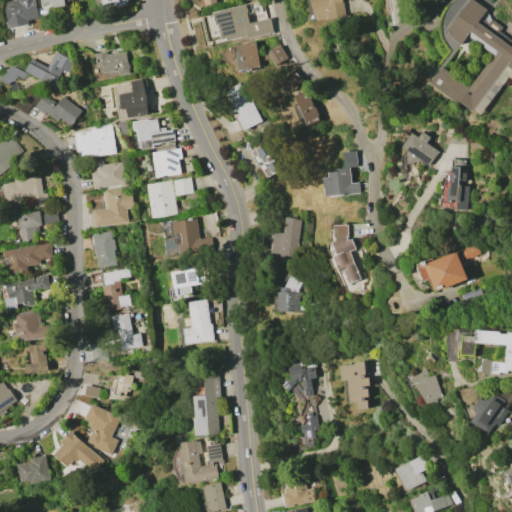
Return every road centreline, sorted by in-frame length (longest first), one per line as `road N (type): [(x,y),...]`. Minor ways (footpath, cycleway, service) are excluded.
road 1 (residential): [(0,439),(52,417),(67,398),(78,344),(74,188),(59,148),(0,107),(7,49),(161,16)]
road 2 (tertiary): [(227,183),(239,230),(236,311),(256,511)]
road 3 (residential): [(276,0),(293,49),(351,109),(375,158),(383,241),(400,274)]
